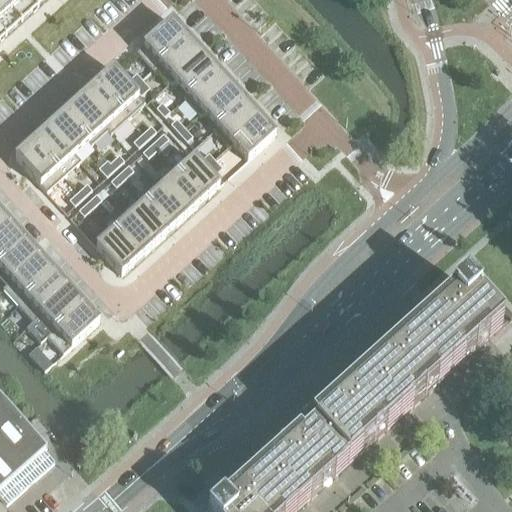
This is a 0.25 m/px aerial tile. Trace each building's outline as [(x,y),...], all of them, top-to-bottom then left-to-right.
[(0,0),(1,1),(22,23),(23,22),(22,22),(37,9),(38,9),(29,0),(0,0)] [(0,0),(0,31),(6,38),(7,37),(21,24),(22,23),(1,1),(0,0)] [(29,0),(38,9),(39,8),(46,0),(29,0)] [(172,26),(137,57),(152,74),(187,43),(172,26)] [(187,43),(152,74),(153,76),(157,72),(168,85),(170,87),(202,59),(187,43)] [(202,59),(170,87),(171,88),(175,85),(187,99),(184,102),(185,103),(216,75),(202,59)] [(114,73),(95,90),(127,125),(145,108),(116,76),(114,73)] [(216,75),(185,103),(199,119),(231,91),(216,75)] [(136,78),(127,86),(133,92),(142,84),(136,78)] [(142,84),(133,92),(141,101),(150,93),(142,84)] [(95,90),(79,104),(111,139),(127,125),(95,90)] [(231,91),(199,119),(200,120),(204,117),(216,131),(213,134),(214,135),(245,107),(231,91)] [(79,104),(63,119),(92,150),(107,136),(79,104)] [(245,107),(214,135),(228,151),(260,123),(245,107)] [(162,108),(156,113),(164,122),(170,117),(162,108)] [(63,119),(47,133),(79,168),(81,166),(75,159),(88,147),(91,150),(92,150),(63,119)] [(273,143),(276,140),(268,131),(268,132),(260,123),(232,148),(248,165),(273,143)] [(177,124),(171,129),(179,138),(185,133),(177,124)] [(151,131),(141,140),(146,146),(156,137),(151,131)] [(47,133),(31,148),(63,183),(79,168),(47,133)] [(185,133),(179,138),(187,147),(193,142),(185,133)] [(163,139),(150,150),(156,157),(169,145),(163,139)] [(141,140),(133,147),(138,153),(146,146),(141,140)] [(31,148),(15,162),(47,197),(63,183),(31,148)] [(150,150),(142,158),(148,164),(156,157),(150,150)] [(209,158),(200,166),(205,172),(214,164),(209,158)] [(119,160),(109,169),(114,175),(124,166),(119,160)] [(194,162),(176,179),(201,207),(220,190),(194,162)] [(214,164),(205,172),(213,181),(222,173),(214,164)] [(109,169),(101,177),(106,182),(114,175),(109,169)] [(128,170),(118,179),(124,185),(134,176),(128,170)] [(118,179),(110,187),(116,193),(124,185),(118,179)] [(156,184),(154,186),(185,221),(201,207),(176,179),(162,191),(156,184)] [(154,186),(138,201),(141,205),(169,236),(185,221),(154,186)] [(87,189),(77,198),(82,204),(92,195),(87,189)] [(77,198),(69,205),(75,211),(82,204),(77,198)] [(96,199),(86,208),(92,215),(102,205),(96,199)] [(141,205),(125,219),(128,223),(153,250),(169,236),(141,205)] [(86,208),(78,216),(84,222),(92,215),(86,208)] [(0,217),(0,239),(11,229),(0,217)] [(128,223),(112,237),(137,265),(153,250),(128,223)] [(11,229),(0,239),(0,268),(26,245),(11,229)] [(112,237),(96,252),(121,279),(137,265),(112,237)] [(26,245),(0,268),(0,283),(6,290),(2,293),(4,295),(40,261),(26,245)] [(40,261),(4,295),(18,311),(55,277),(40,261)] [(210,511),(302,511),(511,321),(511,319),(472,275),(447,298),(452,303),(234,501),(229,496),(210,511)] [(55,277),(18,311),(33,327),(69,293),(55,277)] [(69,293),(33,327),(34,328),(37,325),(50,338),(46,341),(47,343),(84,309),(69,293)] [(84,309),(47,343),(63,360),(99,327),(84,309)] [(45,362),(37,368),(44,376),(52,370),(45,362)] [(0,503),(4,509),(51,465),(43,456),(46,454),(0,402),(0,503)]
